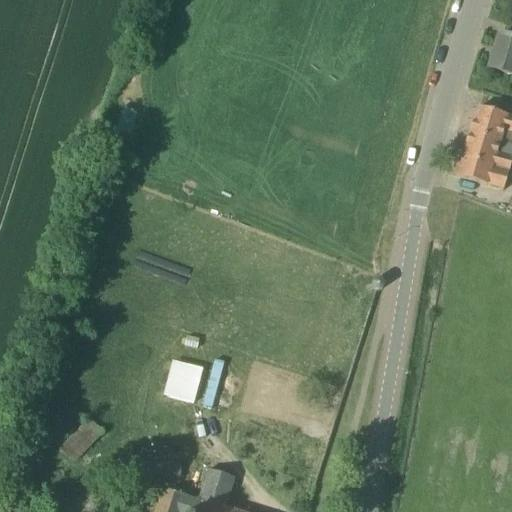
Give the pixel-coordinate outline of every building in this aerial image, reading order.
[(511,77),(511,40),(499,36),(489,71),(511,77)] [(511,147),(511,119),(477,109),(470,135),(511,147)] [(503,192),(511,161),(511,147),(470,135),(456,178),(503,192)] [(173,363),(163,398),(194,407),(204,372),(173,363)] [(104,434),(103,433),(88,419),(58,450),(73,465),(104,434)] [(88,466),(89,477),(90,492),(179,486),(178,479),(180,479),(179,464),(131,467),(131,463),(88,466)] [(229,511),(225,511),(235,479),(209,471),(199,502),(163,491),(156,511),(229,511)]
